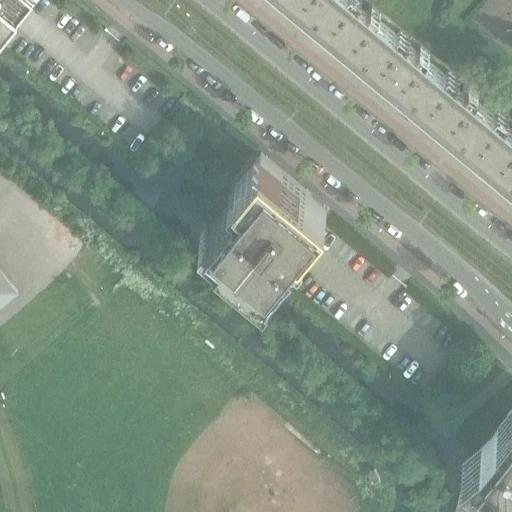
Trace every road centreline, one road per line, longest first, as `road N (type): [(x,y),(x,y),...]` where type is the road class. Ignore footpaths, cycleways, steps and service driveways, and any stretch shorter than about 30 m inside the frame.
road 1 (tertiary): [(122,0),(511,322)]
road 2 (tertiary): [(511,241),(213,0)]
